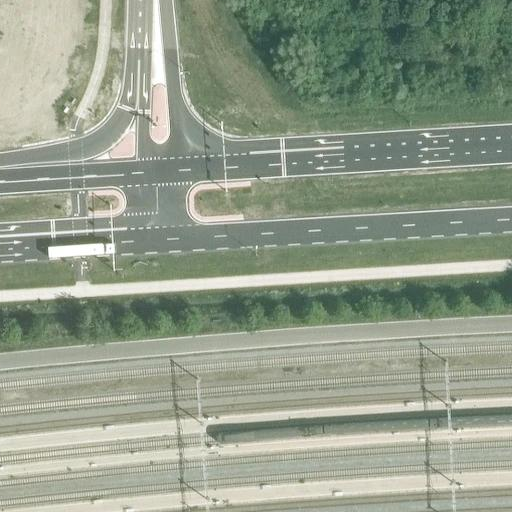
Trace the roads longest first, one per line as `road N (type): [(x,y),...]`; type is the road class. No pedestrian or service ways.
road 1 (primary): [(164,240),(511,220)]
road 2 (primary): [(511,152),(177,170)]
road 3 (primary): [(0,250),(164,240)]
road 4 (tertiary): [(177,170),(172,85),(157,22)]
road 5 (primary): [(137,109),(76,160),(33,172)]
